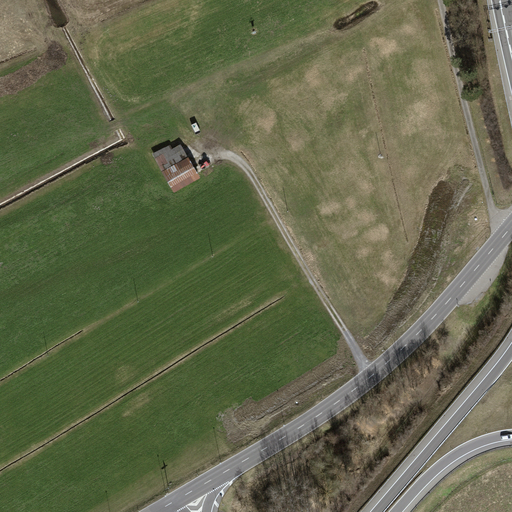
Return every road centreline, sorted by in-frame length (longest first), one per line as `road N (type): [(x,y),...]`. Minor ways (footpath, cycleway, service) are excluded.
road 1 (secondary): [(219,475),(370,377),(511,225)]
road 2 (track): [(370,377),(240,151),(224,146),(204,157)]
road 3 (track): [(505,233),(491,206),(441,0)]
road 4 (motorway): [(511,351),(376,511)]
road 5 (motorway): [(395,511),(446,461),(511,435)]
